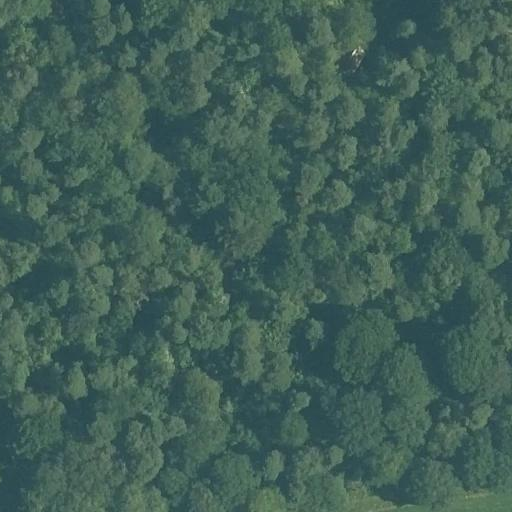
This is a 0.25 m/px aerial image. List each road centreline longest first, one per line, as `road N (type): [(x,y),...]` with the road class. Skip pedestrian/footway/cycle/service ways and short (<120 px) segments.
road 1 (track): [(511,479),(290,511)]
road 2 (track): [(105,511),(12,457),(0,438)]
